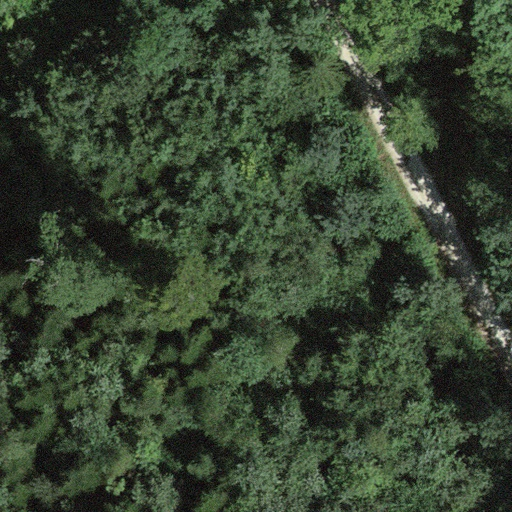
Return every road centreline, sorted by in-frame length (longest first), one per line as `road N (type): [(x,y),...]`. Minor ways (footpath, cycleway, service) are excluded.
road 1 (track): [(330,0),(511,355)]
road 2 (track): [(426,188),(470,46),(494,0)]
